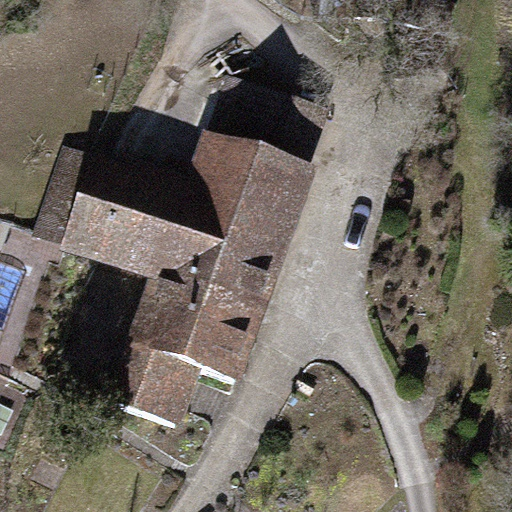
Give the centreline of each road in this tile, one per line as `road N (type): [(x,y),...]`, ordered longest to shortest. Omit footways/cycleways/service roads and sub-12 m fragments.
road 1 (track): [(425,511),(362,337),(323,272),(360,103),(327,47),(237,11),(230,0)]
road 2 (track): [(192,511),(246,435),(323,272)]
